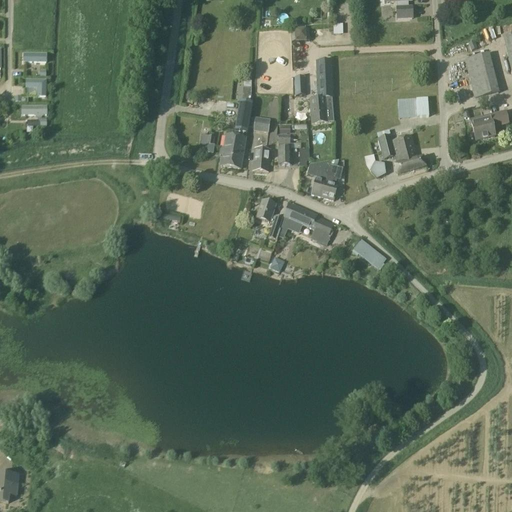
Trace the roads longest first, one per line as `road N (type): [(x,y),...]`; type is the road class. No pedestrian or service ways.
road 1 (unclassified): [(352,511),(375,470),(460,406),(482,368),(468,339),(338,212)]
road 2 (unclassified): [(338,212),(166,165),(160,140),(180,0)]
road 3 (unclassified): [(445,173),(434,0)]
road 4 (unknown): [(166,165),(0,174)]
